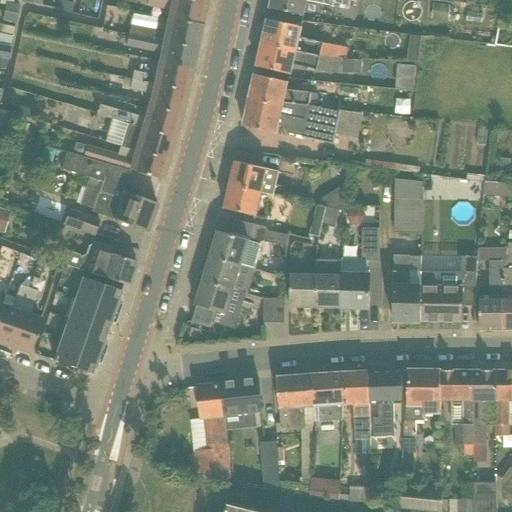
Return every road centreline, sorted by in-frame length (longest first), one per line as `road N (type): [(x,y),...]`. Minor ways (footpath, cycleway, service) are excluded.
road 1 (residential): [(127,369),(384,346),(511,347)]
road 2 (unclassified): [(127,369),(201,125),(229,0)]
road 3 (residential): [(116,407),(0,367)]
